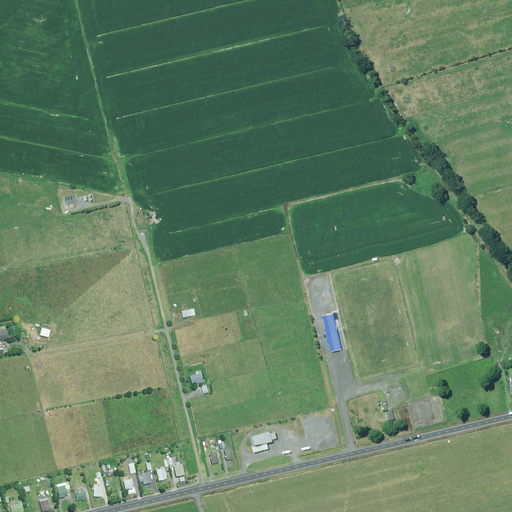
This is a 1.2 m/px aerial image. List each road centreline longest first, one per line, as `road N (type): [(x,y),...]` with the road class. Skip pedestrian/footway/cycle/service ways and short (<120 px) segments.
road 1 (primary): [(205,488),(511,416)]
road 2 (residential): [(205,488),(130,198)]
